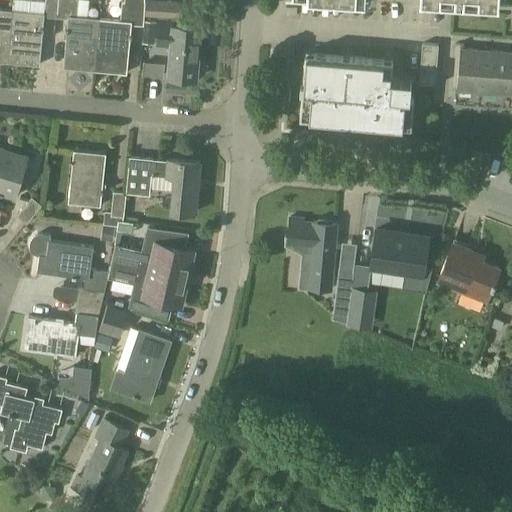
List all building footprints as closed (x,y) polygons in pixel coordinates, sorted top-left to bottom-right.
[(44,15),(56,16),(57,0),(13,0),(13,8),(8,60),(40,63),(44,15)] [(63,66),(95,69),(100,17),(77,15),(78,0),(57,0),(56,16),(68,18),(63,66)] [(123,0),(122,19),(100,17),(95,69),(127,72),(131,23),(144,24),(145,0),(123,0)] [(0,59),(8,60),(13,8),(0,6),(0,59)] [(171,75),(194,77),(198,28),(175,25),(175,24),(158,22),(156,45),(173,46),(171,75)] [(419,83),(436,84),(439,43),(423,42),(419,83)] [(457,88),(481,90),(485,49),(460,47),(457,88)] [(481,90),(506,92),(510,51),(485,49),(481,90)] [(393,59),(305,52),(299,116),(412,126),(414,97),(409,96),(411,76),(392,74),(393,59)] [(0,191),(15,196),(28,154),(0,145),(0,191)] [(74,148),(68,200),(101,204),(106,152),(74,148)] [(172,208),(195,210),(199,160),(170,157),(169,159),(129,154),(126,191),(150,193),(150,187),(174,189),(172,208)] [(121,219),(125,220),(125,216),(126,216),(128,191),(115,190),(113,211),(107,210),(106,223),(120,224),(121,219)] [(41,204),(32,197),(16,215),(26,223),(41,204)] [(334,248),(341,249),(342,238),(335,237),(336,222),(314,220),(313,224),(304,223),(304,217),(290,216),(288,242),(312,244),(310,269),(286,267),(284,282),(308,285),(308,286),(330,288),(334,248)] [(113,244),(110,259),(187,277),(194,249),(184,246),(188,232),(147,226),(146,239),(148,239),(146,249),(113,244)] [(428,237),(376,228),(370,264),(383,267),(380,281),(402,285),(402,286),(426,290),(434,257),(425,255),(428,237)] [(78,286),(76,299),(103,303),(107,275),(108,269),(90,267),(94,245),(50,238),(51,233),(44,232),(39,231),(36,233),(32,235),(30,245),(32,250),(36,252),(40,253),(37,269),(85,277),(83,287),(78,286)] [(438,279),(487,298),(499,265),(472,255),(474,249),(453,241),(438,279)] [(110,259),(108,269),(107,275),(135,281),(129,307),(168,317),(171,302),(181,304),(187,277),(110,259)] [(342,321),(343,313),(347,285),(346,285),(346,290),(332,288),(328,316),(342,321)] [(347,285),(343,313),(367,316),(370,288),(347,285)] [(101,315),(103,303),(76,299),(74,310),(75,310),(74,320),(28,314),(24,347),(76,353),(80,322),(84,322),(85,312),(101,315)] [(120,336),(129,307),(108,301),(99,329),(120,336)] [(112,386),(150,399),(170,339),(140,329),(125,371),(118,369),(112,386)] [(88,391),(92,366),(67,362),(63,387),(88,391)] [(55,420),(59,421),(63,407),(34,399),(34,397),(25,395),(28,385),(6,380),(7,376),(0,373),(0,402),(2,403),(0,410),(9,412),(9,413),(14,415),(15,413),(22,415),(18,426),(15,426),(10,445),(26,449),(28,442),(42,446),(47,430),(52,432),(55,420)] [(127,448),(121,445),(129,428),(104,417),(96,435),(101,437),(83,475),(77,472),(72,485),(93,494),(98,484),(108,488),(127,448)]
